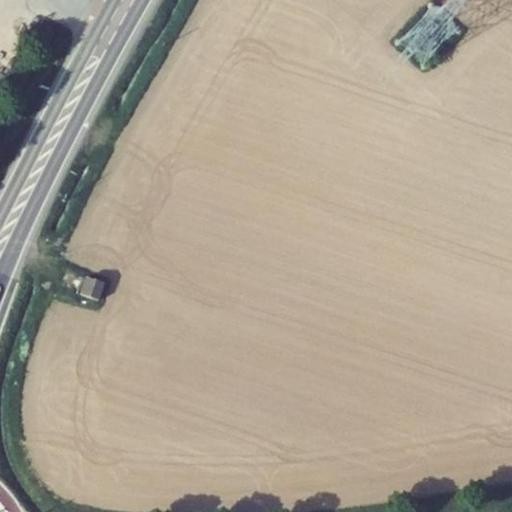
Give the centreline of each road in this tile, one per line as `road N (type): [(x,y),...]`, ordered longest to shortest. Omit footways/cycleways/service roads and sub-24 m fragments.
road 1 (secondary): [(0,284),(32,207),(143,0)]
road 2 (secondary): [(113,0),(0,217)]
